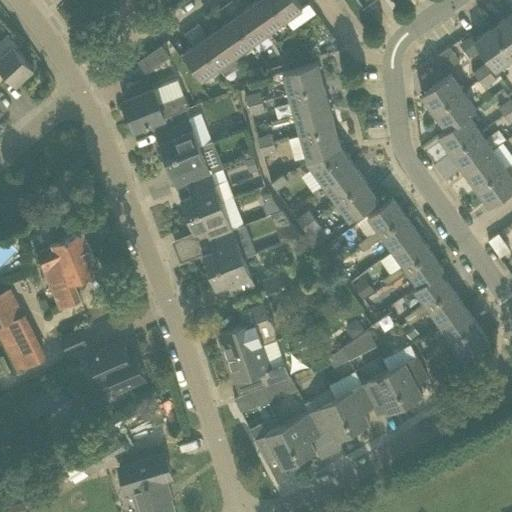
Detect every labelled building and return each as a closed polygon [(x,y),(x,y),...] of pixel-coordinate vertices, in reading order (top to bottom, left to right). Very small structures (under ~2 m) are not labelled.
[(229,0),(225,3),(253,42),(269,30),(251,4),(241,10),(234,0),(229,0)] [(269,30),(286,18),(273,0),(255,0),(251,4),(269,30)] [(273,0),(286,18),(303,6),(298,0),(273,0)] [(236,54),(253,42),(225,3),(218,9),(227,21),(217,27),(236,54)] [(511,52),(511,14),(511,13),(493,26),(511,52)] [(219,66),(236,54),(217,27),(208,34),(199,22),(192,27),(219,66)] [(489,59),(495,67),(496,69),(511,57),(511,52),(493,26),(475,39),(489,59)] [(193,44),(184,51),(202,77),(219,66),(192,27),(185,32),(193,44)] [(0,80),(7,74),(16,83),(35,65),(34,64),(17,47),(20,44),(9,31),(0,39),(0,80)] [(461,43),(470,55),(479,48),(471,36),(461,43)] [(162,43),(138,60),(146,72),(148,70),(151,74),(159,68),(164,64),(162,61),(170,55),(162,43)] [(447,67),(460,57),(449,44),(436,53),(447,67)] [(473,70),(479,78),(495,67),(489,59),(473,70)] [(323,82),(317,61),(283,70),(288,92),(323,82)] [(495,67),(479,78),(485,86),(496,77),(500,74),(496,69),(495,67)] [(463,89),(450,72),(421,92),(434,110),(463,89)] [(190,105),(184,92),(178,77),(123,98),(135,127),(162,116),(186,107),(190,105)] [(288,92),(294,112),(328,103),(323,82),(288,92)] [(463,89),(434,110),(447,127),(468,113),(476,107),(463,89)] [(249,103),(263,99),(260,90),(246,94),(249,103)] [(511,107),(511,99),(511,98),(499,106),(504,114),(511,107)] [(263,99),(249,103),(251,113),(266,108),(263,99)] [(328,103),(294,112),(299,133),(334,123),(328,103)] [(166,125),(155,129),(166,157),(201,143),(212,139),(201,111),(189,116),(186,107),(162,116),(166,125)] [(439,133),(452,151),(480,130),(468,113),(447,127),(439,133)] [(341,145),(338,134),(334,123),(299,133),(303,143),(308,161),(341,145)] [(493,148),(480,130),(452,151),(464,169),(493,148)] [(260,145),(274,141),(271,132),(258,136),(260,145)] [(274,141),(260,145),(263,154),(277,150),(274,141)] [(177,185),(212,172),(222,167),(216,153),(206,156),(201,143),(166,157),(177,185)] [(253,154),(250,144),(241,148),(244,157),(253,154)] [(341,145),(308,161),(316,172),(324,183),(353,162),(346,151),(341,145)] [(506,166),(493,148),(464,169),(477,187),(506,166)] [(250,170),(258,168),(254,156),(246,158),(250,170)] [(324,183),(336,200),(365,179),(353,162),(324,183)] [(490,204),(511,188),(511,173),(506,166),(477,187),(490,204)] [(216,182),(212,172),(177,185),(188,213),(233,195),(226,178),(216,182)] [(271,181),(277,189),(289,180),(283,172),(271,181)] [(350,218),(379,197),(365,179),(336,200),(350,218)] [(233,195),(188,213),(199,241),(233,227),(243,224),(233,195)] [(281,208),(272,195),(266,197),(263,204),(266,214),(281,208)] [(378,228),(381,231),(405,213),(393,195),(368,213),(378,228)] [(275,222),(289,217),(282,208),(271,212),(275,222)] [(303,224),(314,216),(308,208),(297,217),(303,224)] [(381,231),(383,235),(393,249),(418,231),(405,213),(381,231)] [(303,224),(307,230),(318,222),(314,216),(303,224)] [(210,269),(244,255),(233,227),(199,241),(210,269)] [(381,231),(378,228),(369,235),(374,242),(383,235),(381,231)] [(61,306),(78,299),(82,298),(74,279),(99,268),(83,230),(53,243),(37,250),(61,306)] [(404,263),(407,267),(431,249),(418,231),(393,249),(404,263)] [(374,242),(369,235),(358,242),(361,246),(363,249),(374,242)] [(345,243),(332,252),(338,261),(351,251),(345,243)] [(407,267),(409,270),(419,284),(440,270),(444,267),(431,249),(407,267)] [(228,282),(232,293),(255,284),(244,255),(210,269),(216,286),(228,282)] [(409,270),(407,267),(404,263),(394,271),(399,277),(409,270)] [(425,301),(428,304),(452,287),(440,270),(419,284),(415,287),(425,301)] [(286,283),(281,271),(262,278),(266,290),(286,283)] [(391,272),(384,278),(386,281),(389,285),(399,277),(394,271),(391,272)] [(289,281),(293,294),(307,289),(302,276),(289,281)] [(375,289),(365,276),(354,284),(363,297),(375,289)] [(11,286),(0,291),(0,323),(24,312),(11,286)] [(428,304),(430,307),(441,322),(465,304),(452,287),(428,304)] [(430,307),(428,304),(425,301),(415,308),(419,315),(430,307)] [(273,322),(268,316),(263,302),(239,311),(243,324),(217,332),(225,356),(263,343),(276,338),(276,333),(273,322)] [(450,336),(453,340),(478,322),(465,304),(441,322),(450,336)] [(415,308),(405,315),(408,319),(410,322),(419,315),(415,308)] [(348,330),(353,337),(354,336),(365,328),(356,316),(348,323),(348,330)] [(453,340),(455,342),(466,357),(491,340),(478,322),(453,340)] [(420,331),(413,323),(405,329),(411,337),(420,331)] [(61,336),(68,353),(89,344),(81,327),(61,336)] [(6,349),(17,370),(47,355),(37,334),(6,349)] [(343,344),(347,352),(358,346),(354,336),(353,337),(343,344)] [(450,336),(440,343),(445,350),(455,342),(453,340),(450,336)] [(88,354),(95,370),(105,366),(115,390),(147,377),(136,351),(129,354),(123,339),(88,354)] [(271,365),(263,343),(225,356),(234,381),(238,380),(242,392),(276,380),(289,376),(284,361),(271,365)] [(418,381),(428,376),(416,354),(410,343),(383,357),(389,368),(406,401),(423,392),(418,381)] [(440,343),(430,350),(434,354),(435,357),(445,350),(440,343)] [(349,357),(347,352),(343,344),(329,355),(334,365),(349,357)] [(362,382),(373,405),(377,413),(389,407),(390,409),(406,401),(389,368),(362,382)] [(276,380),(263,385),(268,397),(279,391),(280,387),(276,380)] [(362,382),(336,395),(353,429),(370,420),(364,409),(373,405),(362,382)] [(337,437),(353,429),(336,395),(331,387),(304,401),(309,410),(321,432),(331,427),(337,437)] [(251,392),(239,397),(244,409),(255,404),(251,392)] [(283,424),(300,456),(317,448),(311,437),(321,432),(309,410),(283,424)] [(127,450),(114,429),(121,427),(120,418),(111,419),(112,426),(74,450),(89,474),(127,450)] [(250,427),(268,460),(278,454),(284,465),(300,456),(283,424),(266,432),(261,421),(250,427)] [(55,427),(46,435),(58,449),(67,442),(55,427)] [(66,467),(73,462),(68,454),(61,460),(66,467)] [(153,479),(149,464),(130,470),(142,511),(172,511),(167,492),(164,476),(153,479)] [(75,481),(83,476),(77,465),(68,470),(75,481)] [(19,468),(10,475),(15,482),(24,475),(19,468)] [(8,511),(25,511),(24,501),(7,503),(8,511)]
